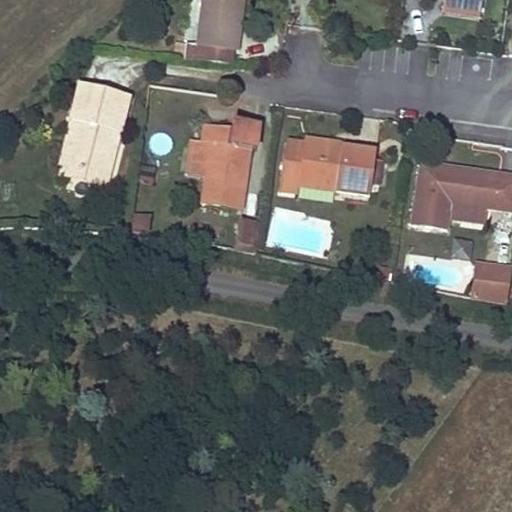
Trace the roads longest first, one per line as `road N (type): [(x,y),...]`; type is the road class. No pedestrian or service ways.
road 1 (unclassified): [(0,272),(124,274),(511,340)]
road 2 (residential): [(313,75),(376,98),(511,126)]
